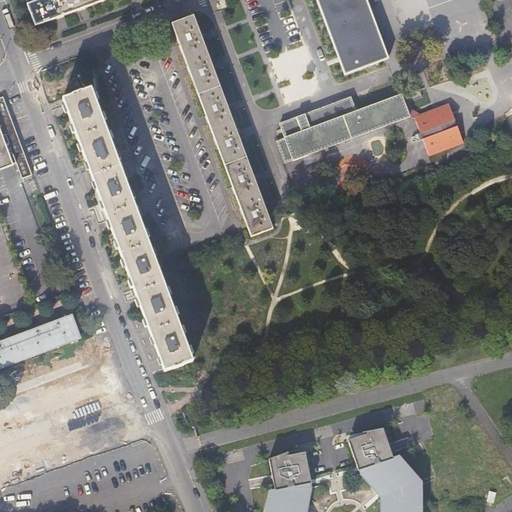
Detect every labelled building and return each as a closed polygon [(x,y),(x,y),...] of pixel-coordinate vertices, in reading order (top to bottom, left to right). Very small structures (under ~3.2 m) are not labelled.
[(38,29),(114,0),(51,0),(30,8),(38,29)] [(383,59),(384,59),(386,58),(364,0),(316,0),(344,73),(383,59)] [(194,17),(173,25),(252,237),(273,229),(225,99),(194,17)] [(475,74),(487,70),(484,64),(473,68),(475,74)] [(287,165),(412,121),(404,97),(401,98),(357,114),(352,100),(282,125),(287,140),(279,143),(282,152),(287,165)] [(0,172),(18,165),(20,164),(26,181),(34,178),(4,100),(0,101),(0,172)] [(448,102),(418,114),(413,116),(426,151),(462,140),(456,124),(453,125),(451,120),(454,118),(448,102)] [(72,118),(168,387),(190,379),(94,111),(72,118)] [(27,306),(6,242),(0,243),(0,277),(11,312),(27,306)] [(0,366),(80,337),(72,315),(0,341),(0,366)] [(383,429),(363,433),(364,435),(348,441),(358,471),(361,470),(363,474),(382,497),(382,511),(420,511),(420,483),(397,457),(393,459),(383,429)] [(269,460),(276,493),(271,492),(267,511),(305,511),(310,489),(309,485),(312,484),(305,452),(289,456),(288,452),(269,460)]
